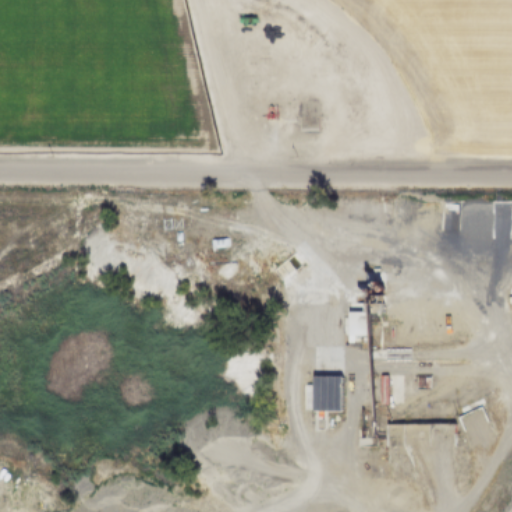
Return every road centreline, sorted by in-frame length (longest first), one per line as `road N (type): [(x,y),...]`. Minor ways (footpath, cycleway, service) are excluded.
road 1 (residential): [(511,174),(0,171)]
road 2 (track): [(202,25),(270,45),(281,62),(274,98),(233,143)]
road 3 (track): [(195,0),(240,173)]
